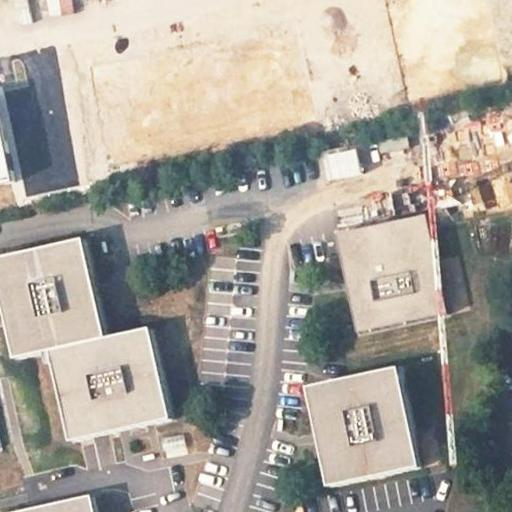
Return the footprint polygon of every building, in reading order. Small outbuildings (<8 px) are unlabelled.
[(0,138),(0,179),(8,177),(0,138)] [(337,236),(360,337),(449,318),(425,216),(337,236)] [(82,240),(0,257),(0,297),(14,362),(48,353),(69,443),(167,422),(148,332),(105,341),(82,240)] [(399,371),(308,391),(329,490),(422,471),(399,371)] [(96,511),(90,487),(0,511),(96,511)]
